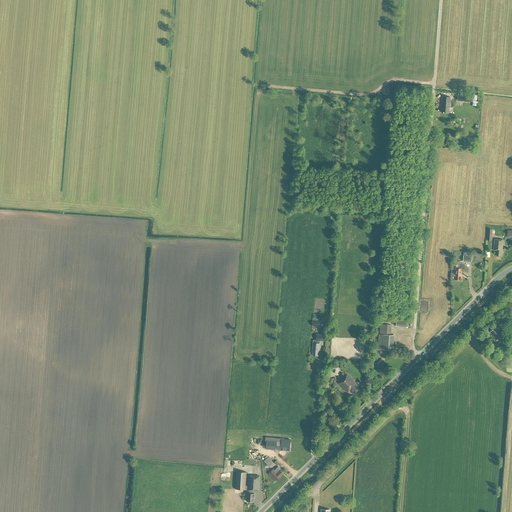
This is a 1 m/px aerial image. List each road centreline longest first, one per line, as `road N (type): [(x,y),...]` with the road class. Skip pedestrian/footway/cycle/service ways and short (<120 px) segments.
road 1 (unclassified): [(416,358),(443,0)]
road 2 (unclassified): [(289,511),(511,293)]
road 3 (secondary): [(260,511),(416,358)]
road 4 (secondary): [(416,358),(511,270)]
